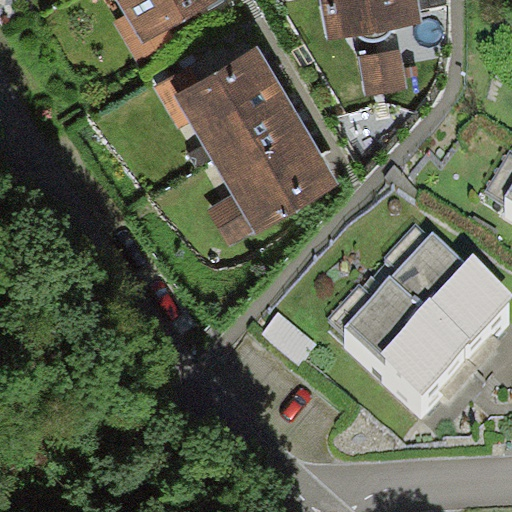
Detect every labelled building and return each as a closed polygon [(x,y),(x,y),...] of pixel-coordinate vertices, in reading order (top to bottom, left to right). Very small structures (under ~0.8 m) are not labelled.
[(232,0),(117,0),(128,19),(118,25),(142,66),(180,44),(174,35),(232,0)] [(323,0),(331,43),(420,28),(415,0),(323,0)] [(401,51),(362,58),(369,99),(408,92),(401,51)] [(256,56),(207,86),(195,66),(160,87),(183,125),(190,121),(239,202),(214,217),(232,247),(256,232),(259,237),(337,189),(256,56)] [(511,168),(485,212),(511,229),(511,168)] [(511,343),(511,329),(421,243),(334,341),(431,428),(511,343)] [(316,357),(280,327),(267,343),(303,373),(316,357)]
